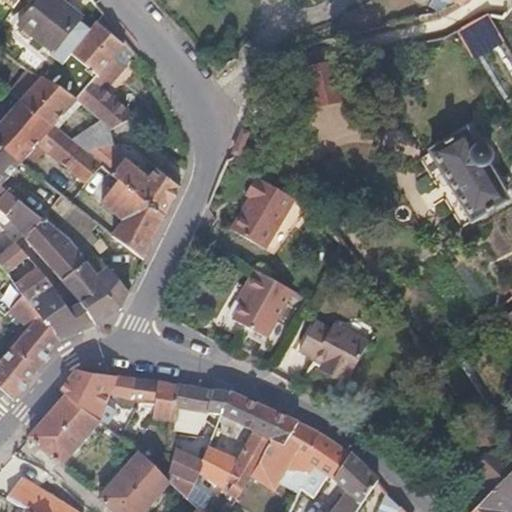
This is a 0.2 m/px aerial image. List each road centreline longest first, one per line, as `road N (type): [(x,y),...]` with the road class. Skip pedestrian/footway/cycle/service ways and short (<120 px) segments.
road 1 (residential): [(128,342),(207,164),(210,132),(207,112),(127,0)]
road 2 (residential): [(128,342),(176,354),(297,407),(433,511)]
road 3 (residential): [(9,425),(69,357),(128,342)]
road 4 (unknown): [(511,400),(420,500)]
